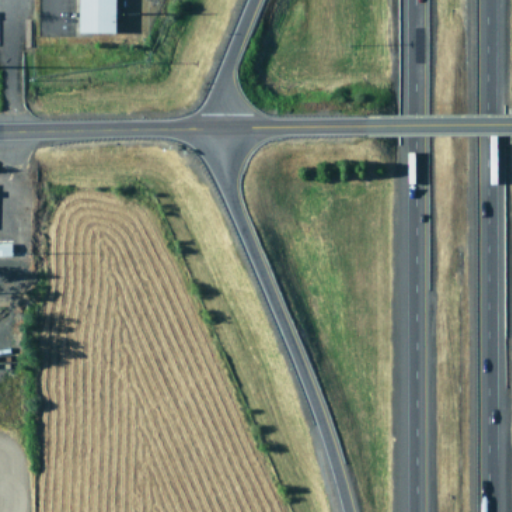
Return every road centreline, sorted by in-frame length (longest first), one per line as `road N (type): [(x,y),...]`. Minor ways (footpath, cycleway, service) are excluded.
road 1 (motorway): [(493,511),(491,0)]
road 2 (motorway): [(412,0),(412,511)]
road 3 (motorway): [(220,128),(227,183),(321,422),(343,511)]
road 4 (secondary): [(0,132),(220,128)]
road 5 (secondary): [(220,128),(381,126)]
road 6 (motorway): [(251,0),(228,59),(220,128)]
road 7 (secondary): [(381,126),(511,124)]
